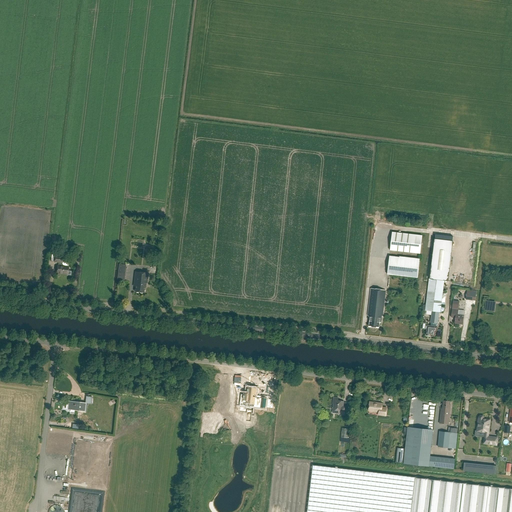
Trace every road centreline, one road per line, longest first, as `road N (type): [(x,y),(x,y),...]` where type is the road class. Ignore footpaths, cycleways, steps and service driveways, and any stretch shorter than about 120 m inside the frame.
road 1 (unclassified): [(511,398),(0,337)]
road 2 (tertiary): [(511,358),(0,298)]
road 3 (track): [(511,240),(382,226)]
